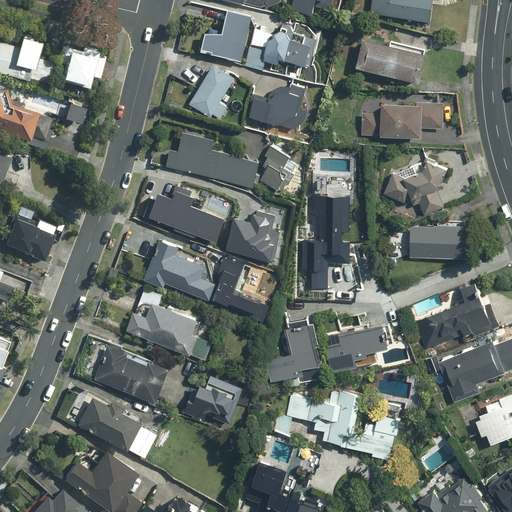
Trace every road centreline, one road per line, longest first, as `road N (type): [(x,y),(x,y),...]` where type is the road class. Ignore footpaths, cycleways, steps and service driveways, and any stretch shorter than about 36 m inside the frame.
road 1 (tertiary): [(154,17),(103,209),(36,388),(0,447)]
road 2 (tertiary): [(500,0),(494,97),(511,177)]
